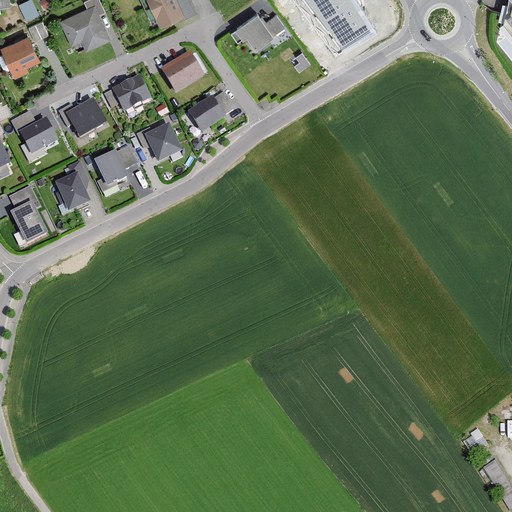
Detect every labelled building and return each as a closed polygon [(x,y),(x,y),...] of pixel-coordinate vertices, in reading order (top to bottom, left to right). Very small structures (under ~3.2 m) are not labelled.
[(27,19),(40,14),(33,0),(23,0),(19,2),(27,19)] [(183,17),(174,0),(144,0),(158,28),(183,17)] [(353,0),(309,0),(338,45),(370,26),(353,0)] [(80,42),(84,51),(109,41),(94,7),(59,22),(70,46),(80,42)] [(262,24),(256,15),(233,31),(240,42),(245,39),(254,51),(285,28),(275,15),(262,24)] [(43,20),(29,26),(35,40),(49,34),(43,20)] [(0,48),(0,54),(12,80),(27,74),(25,70),(38,64),(26,37),(0,48)] [(298,68),(310,63),(305,51),(293,56),(298,68)] [(158,73),(173,96),(201,78),(186,55),(158,73)] [(149,100),(137,78),(110,92),(121,114),(149,100)] [(222,119),(209,100),(186,116),(199,135),(222,119)] [(91,101),(63,117),(79,143),(107,127),(91,101)] [(166,115),(164,123),(172,125),(174,117),(166,115)] [(44,120),(21,133),(33,156),(56,143),(44,120)] [(182,151),(169,126),(147,137),(159,162),(182,151)] [(1,144),(0,144),(0,172),(11,168),(1,144)] [(113,156),(111,154),(90,164),(104,192),(124,182),(119,173),(136,165),(128,149),(113,156)] [(53,186),(66,215),(87,205),(73,176),(53,186)] [(13,215),(28,245),(50,234),(35,204),(13,215)] [(511,491),(493,459),(481,466),(509,511),(511,510),(511,491)]
